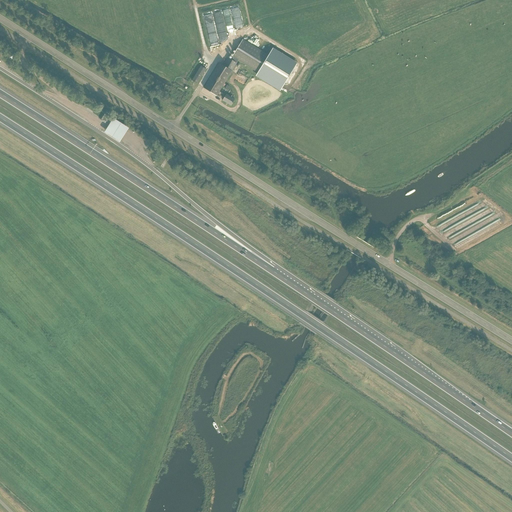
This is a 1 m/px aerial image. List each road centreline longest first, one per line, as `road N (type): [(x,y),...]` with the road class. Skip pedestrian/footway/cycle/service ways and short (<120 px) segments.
road 1 (motorway): [(0,118),(511,460)]
road 2 (tertiary): [(511,340),(0,19)]
road 3 (motorway): [(271,269),(0,94)]
road 4 (motorway): [(511,433),(271,269)]
road 5 (motorway): [(271,269),(144,162)]
road 6 (track): [(434,231),(486,202),(498,211),(447,243)]
road 7 (track): [(387,263),(408,223),(448,206),(472,183)]
